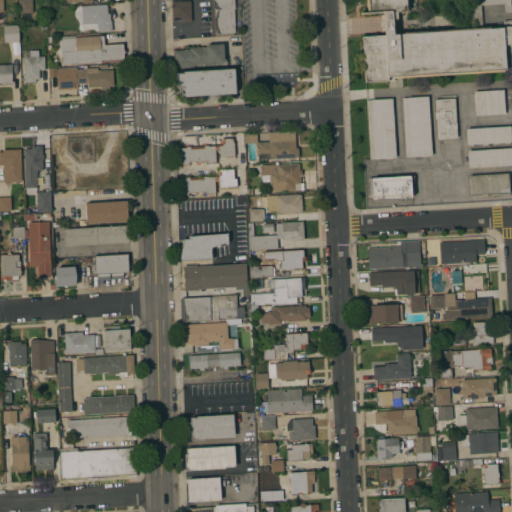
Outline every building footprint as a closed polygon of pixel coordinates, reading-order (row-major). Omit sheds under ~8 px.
[(19,0),(32,0),(33,12),(20,13),(19,0)] [(231,0),(231,1),(232,1),(233,9),(231,9),(232,24),(234,24),(235,32),(233,32),(234,35),(215,36),(215,34),(214,34),(214,33),(213,33),(212,8),(213,8),(213,2),(213,0),(231,0)] [(406,0),(407,11),(397,12),(397,18),(393,19),(394,34),(473,29),(482,29),(503,27),(503,20),(511,20),(511,67),(506,68),(506,69),(503,69),(504,71),(394,78),(394,80),(365,81),(362,36),(385,35),(383,12),(361,14),(361,12),(369,11),(367,11),(366,0),(406,0)] [(480,0),(481,5),(480,5),(482,29),(473,29),(471,0),(480,0)] [(511,0),(511,12),(504,13),(503,3),(481,5),(480,0),(511,0)] [(172,21),(172,1),(189,1),(191,4),(191,18),(190,18),(191,21),(173,21),(172,21)] [(107,4),(107,13),(110,13),(110,20),(111,20),(112,31),(98,31),(94,30),(92,29),(90,29),(87,29),(83,31),(81,31),(79,30),(78,28),(79,24),(79,22),(78,20),(75,17),(75,15),(74,13),(75,10),(76,8),(78,7),(81,6),(107,4)] [(18,25),(19,41),(4,42),(3,25),(18,25)] [(61,39),(61,37),(75,36),(75,37),(100,35),(104,34),(105,43),(123,42),(125,60),(62,64),(61,39)] [(175,68),(173,50),(190,49),(190,47),(206,46),(206,45),(223,43),(224,62),(194,65),(194,67),(177,68),(175,68)] [(38,50),(38,56),(44,56),(45,69),(39,69),(39,79),(35,79),(35,82),(25,83),(23,51),(29,51),(29,50),(38,50)] [(0,64),(12,64),(12,82),(6,83),(6,85),(2,85),(2,83),(0,83),(0,64)] [(86,68),(97,67),(98,70),(112,69),(113,86),(109,86),(109,89),(101,90),(101,87),(88,87),(88,83),(78,83),(78,87),(58,89),(56,68),(76,67),(77,69),(86,69),(86,68)] [(234,68),(236,93),(185,96),(184,87),(178,87),(177,73),(184,73),(183,71),(234,68)] [(473,91),(503,89),(505,113),(475,115),(473,91)] [(432,155),(406,157),(402,97),(428,96),(432,155)] [(454,97),(457,137),(437,138),(436,118),(435,118),(435,112),(436,112),(435,99),(454,97)] [(395,158),(369,159),(366,99),(392,98),(395,158)] [(510,125),(511,142),(467,144),(466,128),(510,125)] [(257,134),(257,142),(269,141),(269,133),(295,131),(296,147),(298,147),(299,157),(258,159),(257,142),(246,143),(246,134),(257,134)] [(179,147),(186,147),(186,146),(190,146),(190,147),(204,146),(204,145),(208,145),(208,146),(222,145),(222,138),(232,137),(233,142),(234,142),(235,155),(231,156),(227,156),(220,156),(219,150),(215,150),(216,162),(207,163),(207,160),(188,162),(189,164),(180,164),(179,147)] [(25,187),(24,148),(31,148),(31,145),(42,145),(42,154),(43,154),(43,159),(42,159),(43,170),(37,170),(37,175),(36,175),(37,187),(25,187)] [(511,147),(511,164),(468,167),(467,150),(511,147)] [(0,151),(11,151),(10,149),(20,148),(22,181),(10,182),(6,182),(3,182),(2,164),(0,164),(0,151)] [(275,161),(278,161),(278,164),(299,163),(299,170),(302,169),(302,175),(300,175),(300,182),(303,182),(304,190),(294,190),(294,189),(270,190),(270,186),(269,186),(269,182),(270,182),(270,181),(262,182),(262,175),(260,175),(260,165),(275,164),(275,161)] [(179,178),(186,178),(185,177),(190,177),(190,178),(203,177),(203,176),(208,175),(208,176),(214,176),(219,176),(219,169),(221,169),(221,168),(224,168),(224,169),(233,168),(234,178),(237,178),(237,186),(220,187),(219,181),(214,181),(215,193),(206,194),(206,191),(188,192),(188,195),(180,195),(179,178)] [(508,173),(509,192),(470,194),(469,175),(508,173)] [(372,199),(371,177),(410,175),(411,196),(372,199)] [(51,191),(51,212),(37,212),(37,209),(36,209),(36,204),(37,204),(37,191),(51,191)] [(302,211),(291,212),(291,213),(288,213),(288,212),(276,213),(276,210),(267,211),(267,206),(261,207),(261,197),(266,196),(266,195),(299,193),(299,194),(301,194),(302,211)] [(0,196),(11,196),(11,211),(3,211),(3,215),(0,215),(0,196)] [(126,200),(128,220),(87,223),(86,203),(126,200)] [(263,220),(249,221),(249,209),(262,208),(263,220)] [(28,237),(26,237),(26,229),(28,229),(28,222),(48,221),(50,262),(51,262),(51,276),(38,277),(37,266),(29,266),(28,237)] [(248,251),(247,237),(277,236),(276,224),(281,224),(281,223),(302,222),(303,239),(277,240),(278,249),(248,251)] [(263,232),(263,223),(273,223),(273,232),(263,232)] [(129,225),(130,242),(65,246),(64,228),(129,225)] [(13,227),(24,226),(24,237),(13,238),(13,227)] [(183,239),(189,238),(188,236),(229,232),(230,235),(229,235),(229,238),(228,239),(228,241),(228,243),(226,244),(226,242),(220,244),(220,246),(217,246),(217,245),(211,247),(211,258),(180,260),(179,257),(182,245),(183,239)] [(484,239),(485,254),(475,254),(476,261),(440,263),(439,242),(484,239)] [(399,242),(419,241),(420,265),(368,268),(367,248),(400,246),(399,242)] [(303,249),(304,256),(305,256),(306,260),(302,260),(302,267),(294,268),(294,269),(285,270),(285,269),(281,269),(280,265),(278,265),(278,258),(282,258),(282,250),(303,249)] [(0,254),(7,254),(7,252),(10,252),(10,254),(18,254),(19,261),(20,261),(20,275),(18,275),(18,279),(6,279),(6,281),(3,281),(3,279),(1,279),(0,254)] [(128,255),(129,272),(123,272),(123,278),(111,279),(111,273),(110,273),(110,279),(98,280),(98,274),(95,274),(94,257),(128,255)] [(197,289),(197,290),(184,291),(183,266),(196,265),(196,267),(246,263),(247,285),(197,289)] [(76,285),(67,285),(67,286),(64,287),(64,285),(57,286),(55,267),(74,265),(76,285)] [(272,265),(273,276),(251,277),(251,266),(272,265)] [(413,270),(418,270),(419,293),(395,294),(395,286),(381,287),(380,272),(413,270)] [(461,283),(451,284),(451,271),(461,270),(461,283)] [(379,271),(380,284),(369,285),(368,272),(379,271)] [(251,305),(250,293),(272,292),(272,288),(271,288),(271,286),(270,286),(269,279),(304,277),(305,288),(301,288),(301,296),(296,296),(297,303),(275,304),(275,303),(251,305)] [(475,298),(490,297),(492,316),(442,320),(442,312),(447,312),(446,307),(445,307),(445,308),(428,309),(427,296),(444,295),(444,293),(454,292),(455,299),(464,299),(464,291),(474,291),(475,298)] [(226,321),(226,319),(182,322),(182,298),(236,294),(237,306),(243,306),(244,317),(240,317),(241,320),(226,321)] [(424,311),(411,312),(411,307),(410,307),(410,297),(423,296),(424,311)] [(402,321),(398,321),(398,322),(370,324),(369,305),(397,304),(401,304),(402,321)] [(305,305),(306,307),(309,307),(309,317),(306,317),(306,319),(284,320),(284,323),(268,324),(268,322),(260,323),(260,313),(267,313),(267,311),(271,311),(271,306),(305,305)] [(241,323),(227,324),(228,338),(232,338),(233,345),(239,345),(239,349),(220,351),(220,349),(219,349),(219,340),(211,341),(211,342),(208,342),(208,344),(191,345),(191,343),(183,343),(182,324),(226,322),(226,321),(241,320),(241,323)] [(471,329),(474,329),(474,322),(491,321),(493,343),(472,345),(471,329)] [(408,335),(409,349),(399,349),(398,344),(397,344),(397,342),(384,342),(384,340),(371,340),(371,327),(407,326),(407,328),(409,328),(409,330),(407,330),(408,335)] [(129,328),(131,348),(104,350),(103,330),(129,328)] [(82,331),(82,334),(94,334),(95,348),(102,348),(103,354),(95,354),(95,351),(94,351),(94,354),(83,354),(83,352),(66,353),(65,351),(64,351),(64,349),(65,349),(64,332),(82,331)] [(307,332),(308,348),(293,349),(293,352),(287,352),(287,358),(264,360),(263,349),(274,348),(273,344),(284,344),(285,349),(286,349),(285,333),(307,332)] [(31,356),(30,356),(30,353),(31,353),(30,339),(39,339),(39,340),(53,340),(55,374),(46,375),(46,368),(31,369),(31,356)] [(9,365),(9,353),(7,353),(7,349),(9,349),(8,341),(21,341),(21,343),(26,343),(26,364),(9,365)] [(450,350),(450,351),(490,348),(491,356),(492,356),(492,363),(491,363),(491,368),(472,369),(472,367),(462,367),(462,366),(440,367),(438,351),(450,350)] [(239,352),(240,365),(227,366),(227,367),(224,367),(224,366),(219,366),(218,353),(239,352)] [(122,355),(122,354),(125,353),(125,355),(133,354),(134,373),(127,374),(127,376),(119,377),(119,375),(115,375),(115,373),(108,374),(107,372),(104,372),(104,373),(101,373),(101,372),(95,373),(89,374),(89,373),(84,373),(84,370),(77,370),(76,358),(83,358),(83,357),(122,355)] [(218,353),(219,365),(208,366),(208,367),(203,367),(203,368),(201,368),(201,367),(189,368),(188,355),(218,353)] [(411,377),(374,379),(373,367),(385,366),(385,363),(397,362),(396,354),(409,353),(410,366),(411,377)] [(280,380),(280,377),(276,378),(275,363),(283,362),(283,361),(297,360),(297,361),(308,361),(309,369),(310,368),(310,373),(307,373),(307,378),(280,380)] [(58,388),(58,362),(70,361),(70,388),(58,388)] [(451,378),(441,379),(440,369),(451,368),(451,378)] [(267,372),(268,387),(256,388),(255,373),(267,372)] [(22,388),(14,388),(14,389),(3,390),(3,377),(14,376),(14,379),(21,378),(22,388)] [(496,377),(497,395),(483,395),(483,397),(462,399),(461,379),(496,377)] [(425,379),(432,378),(433,392),(423,393),(422,383),(425,383),(425,379)] [(434,388),(449,387),(450,404),(435,405),(434,388)] [(72,411),(59,412),(58,388),(70,388),(72,411)] [(294,411),(294,412),(291,412),(291,411),(289,411),(289,413),(285,413),(285,412),(268,413),(268,412),(262,412),(261,401),(267,401),(266,390),(301,388),(301,396),(311,395),(312,410),(294,411)] [(400,390),(400,393),(404,392),(405,396),(400,397),(400,398),(408,397),(408,403),(378,406),(377,391),(400,390)] [(83,398),(88,397),(103,396),(113,396),(113,395),(128,394),(128,395),(133,394),(134,410),(84,414),(83,398)] [(34,423),(33,409),(37,409),(36,405),(54,404),(55,422),(34,423)] [(438,407),(452,406),(453,419),(438,420),(438,407)] [(497,406),(498,428),(466,429),(466,425),(459,425),(458,415),(466,414),(465,408),(497,406)] [(415,409),(415,416),(416,415),(417,432),(388,434),(387,423),(375,424),(374,411),(415,409)] [(3,423),(2,410),(16,410),(17,423),(3,423)] [(134,415),(135,433),(128,433),(128,434),(73,437),(73,434),(72,434),(71,427),(67,427),(66,420),(127,416),(126,415),(126,414),(134,413),(134,415)] [(196,417),(196,416),(233,414),(235,436),(204,438),(191,439),(191,435),(190,435),(189,422),(190,422),(190,417),(191,417),(196,417)] [(261,416),(274,415),(274,417),(275,417),(276,426),(275,426),(275,429),(261,430),(261,421),(257,421),(257,418),(261,417),(261,416)] [(311,418),(312,425),(314,425),(315,439),(289,440),(289,431),(292,431),(292,430),(287,430),(286,423),(289,419),(292,419),(311,418)] [(498,452),(469,454),(469,445),(460,446),(460,435),(468,434),(468,433),(497,431),(498,452)] [(36,469),(36,464),(35,464),(34,433),(47,433),(47,439),(48,439),(48,442),(47,442),(47,449),(53,449),(53,469),(36,469)] [(416,453),(415,453),(415,452),(414,452),(413,446),(415,445),(415,444),(412,444),(412,439),(414,439),(414,436),(429,435),(430,450),(431,455),(431,454),(434,454),(436,454),(437,461),(431,461),(431,457),(431,459),(416,460),(416,453)] [(11,466),(12,466),(11,442),(10,442),(10,436),(29,436),(29,441),(28,441),(29,464),(30,464),(30,471),(11,471),(11,466)] [(62,448),(61,437),(70,437),(70,439),(72,438),(73,448),(62,448)] [(398,437),(399,453),(392,453),(392,456),(386,457),(386,459),(377,459),(376,439),(398,437)] [(456,459),(438,461),(437,444),(441,444),(441,442),(455,441),(456,459)] [(275,442),(275,445),(276,445),(277,449),(275,449),(276,449),(276,452),(275,452),(275,454),(268,454),(269,464),(262,465),(261,449),(258,450),(257,443),(275,442)] [(312,443),(312,454),(309,454),(309,458),(302,459),(303,459),(297,460),(297,462),(294,462),(294,460),(287,461),(286,450),(291,449),(291,445),(312,443)] [(187,454),(186,448),(234,445),(235,466),(224,467),(224,468),(186,470),(185,454),(186,454),(187,454)] [(135,448),(136,476),(128,476),(128,475),(77,478),(78,479),(73,480),(73,478),(62,479),(60,449),(77,448),(77,451),(135,448)] [(482,459),(482,460),(487,459),(487,462),(482,463),(482,464),(472,465),(472,467),(463,467),(463,460),(482,459)] [(283,470),(272,471),(271,461),(282,460),(283,470)] [(484,467),(487,467),(486,464),(497,463),(497,472),(498,473),(499,476),(498,478),(499,478),(500,482),(498,482),(498,484),(485,485),(484,467)] [(415,465),(416,478),(411,478),(411,479),(408,479),(408,478),(403,479),(403,477),(391,478),(391,479),(387,480),(387,481),(383,481),(383,480),(378,480),(377,467),(415,465)] [(310,471),(311,476),(315,476),(315,482),(311,483),(312,493),(307,493),(307,492),(291,493),(290,472),(310,471)] [(188,502),(187,479),(219,477),(221,500),(189,502),(188,502)] [(283,501),(266,502),(265,491),(282,490),(283,501)] [(454,511),(454,493),(487,491),(488,499),(499,499),(499,511),(454,511)] [(404,497),(404,511),(380,511),(380,498),(404,497)] [(245,506),(253,505),(253,511),(216,511),(216,505),(245,503),(245,506)] [(288,511),(288,506),(301,505),(300,503),(304,503),(304,505),(318,504),(318,510),(315,510),(315,511),(288,511)]
